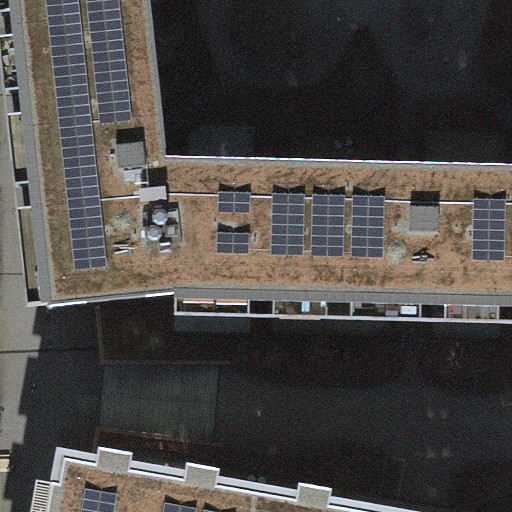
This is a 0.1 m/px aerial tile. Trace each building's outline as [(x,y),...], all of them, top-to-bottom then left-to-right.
[(16,0),(23,61),(154,47),(148,0),(16,0)] [(169,189),(166,161),(163,133),(154,47),(23,61),(39,204),(169,189)] [(169,189),(39,204),(50,308),(180,295),(263,296),(265,163),(166,161),(169,189)] [(511,302),(511,267),(511,169),(407,167),(265,163),(263,296),(511,302)] [(253,511),(259,485),(59,449),(47,511),(253,511)] [(413,511),(259,485),(253,511),(413,511)]
